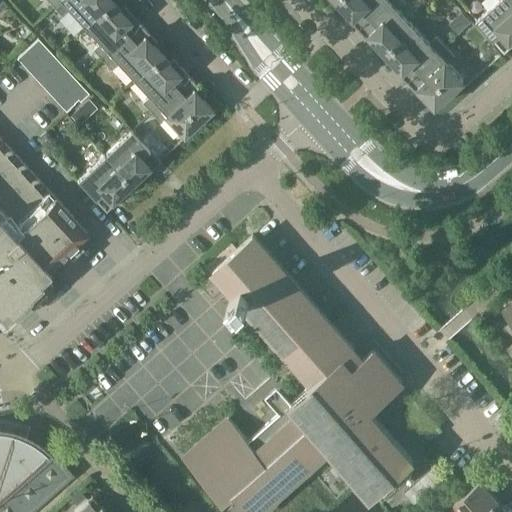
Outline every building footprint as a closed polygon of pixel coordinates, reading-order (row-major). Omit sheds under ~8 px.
[(69,9),(84,25),(111,0),(58,0),(53,5),(62,15),(69,9)] [(92,48),(102,58),(140,23),(123,5),(120,8),(111,0),(84,25),(99,42),(92,48)] [(342,11),(358,28),(388,0),(339,0),(346,7),(342,11)] [(378,43),(387,51),(414,26),(399,9),(406,2),(403,0),(388,0),(358,28),(375,46),(378,43)] [(511,4),(508,0),(498,0),(476,19),(505,52),(511,45),(511,4)] [(118,62),(133,78),(161,53),(153,44),(156,41),(140,23),(102,58),(111,68),(118,62)] [(391,63),(407,81),(446,46),(437,36),(430,42),(414,26),(387,51),(395,60),(391,63)] [(37,38),(17,57),(18,59),(32,74),(51,94),(65,110),(66,110),(74,102),(78,98),(80,100),(88,92),(37,38)] [(446,46),(407,81),(424,99),(427,95),(436,105),(464,79),(448,62),(455,55),(446,46)] [(141,101),(151,111),(189,76),(173,58),(169,61),(161,53),(133,78),(149,95),(141,101)] [(189,76),(151,111),(160,121),(167,115),(183,132),(210,106),(202,97),(205,93),(189,76)] [(131,128),(104,154),(129,181),(138,173),(142,177),(160,160),(156,156),(140,138),(131,128)] [(150,129),(140,138),(156,156),(166,147),(150,129)] [(87,231),(0,136),(0,308),(4,313),(35,285),(31,282),(87,231)] [(129,181),(104,154),(77,179),(106,210),(124,193),(121,189),(129,181)] [(236,249),(232,244),(206,267),(210,272),(213,269),(234,294),(229,298),(238,308),(243,304),(313,383),(291,402),(282,392),(271,402),(280,412),(248,440),(229,418),(184,458),(224,503),(235,493),(251,511),(256,511),(331,447),(374,496),(413,461),(369,411),(378,403),(379,404),(403,384),(373,349),(360,360),(353,351),(354,350),(253,234),(236,249)] [(511,299),(511,300),(505,306),(507,308),(503,311),(511,320),(506,326),(511,332),(511,342),(506,348),(511,354),(511,299)] [(404,411),(430,441),(442,430),(415,400),(404,411)] [(0,511),(29,511),(73,474),(50,448),(43,454),(39,450),(39,449),(39,448),(40,447),(39,446),(39,445),(38,444),(38,443),(37,443),(36,442),(35,442),(34,442),(32,443),(31,444),(27,441),(21,438),(15,435),(9,433),(2,432),(0,431),(0,511)] [(445,478),(434,466),(404,493),(415,505),(445,478)] [(483,477),(490,484),(497,477),(491,470),(483,477)] [(454,502),(462,511),(475,511),(495,495),(480,479),(454,502)] [(106,511),(92,495),(71,511),(106,511)] [(475,511),(506,511),(508,511),(495,495),(475,511)]
